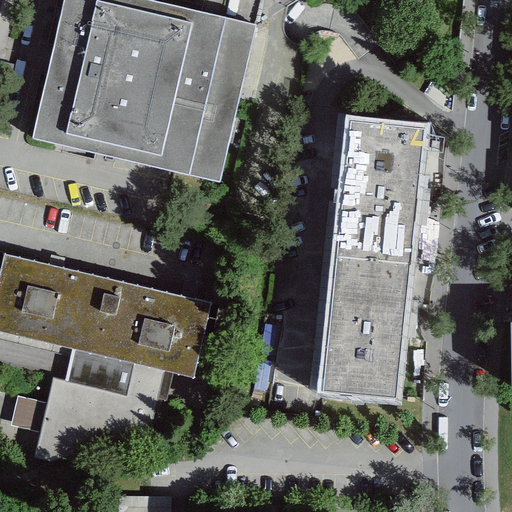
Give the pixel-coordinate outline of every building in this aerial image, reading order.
[(257,32),(132,0),(58,0),(22,141),(216,191),(257,32)] [(351,122),(323,397),(399,404),(405,347),(421,194),(427,130),(351,122)] [(34,464),(52,468),(150,434),(163,380),(190,386),(207,312),(3,264),(0,274),(0,339),(77,358),(70,385),(53,381),(34,464)] [(42,429),(46,399),(17,395),(13,425),(42,429)] [(121,501),(121,511),(173,511),(174,502),(121,501)]
